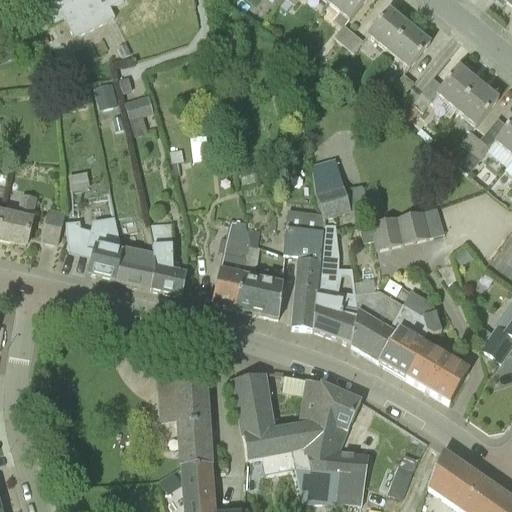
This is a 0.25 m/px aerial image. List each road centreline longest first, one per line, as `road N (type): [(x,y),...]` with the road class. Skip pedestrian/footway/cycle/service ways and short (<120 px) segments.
road 1 (tertiary): [(498,468),(428,420),(332,371),(269,348),(27,290)]
road 2 (residential): [(38,511),(12,418),(27,290)]
